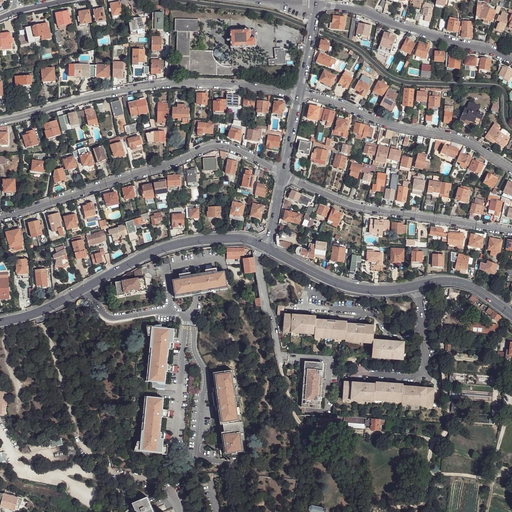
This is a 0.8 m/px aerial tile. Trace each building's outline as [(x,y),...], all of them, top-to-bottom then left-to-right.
[(122,6),(121,2),(110,4),(113,17),(120,15),(123,15),(122,10),(121,10),(121,7),(122,6)] [(158,5),(158,8),(162,8),(166,9),(166,14),(171,15),(171,9),(168,9),(168,6),(163,6),(158,5)] [(425,16),(431,18),(434,6),(431,5),(430,10),(424,8),(422,15),(425,16)] [(487,8),(477,5),(476,16),(479,17),(484,19),(489,20),(492,21),(495,13),(495,11),(487,8)] [(96,22),(105,20),(103,8),(93,10),(94,15),(96,22)] [(81,24),(86,23),(91,22),(89,10),(78,12),(79,17),(81,24)] [(55,14),(58,26),(70,24),(68,11),(64,12),(60,13),(56,14),(55,14)] [(164,13),(152,12),(152,14),(152,27),(152,29),(157,29),(157,31),(162,31),(162,27),(162,23),(164,23),(164,13)] [(509,20),(510,16),(502,13),(501,17),(498,16),(496,21),(499,21),(499,22),(503,23),(502,24),(506,26),(508,19),(509,20)] [(105,21),(105,20),(96,22),(94,15),(93,15),(94,22),(95,23),(96,23),(105,21)] [(334,22),(333,29),(343,30),(344,17),(333,16),(332,22),(334,22)] [(142,18),(137,19),(136,19),(136,21),(130,23),(132,36),(145,33),(142,18)] [(176,73),(188,73),(189,52),(189,32),(198,32),(198,20),(175,19),(175,31),(177,32),(176,73)] [(457,33),(459,23),(449,20),(447,29),(447,30),(457,33)] [(461,37),(468,38),(472,38),(472,33),(472,22),(463,22),(463,26),(462,30),(462,32),(462,34),(461,37)] [(504,29),(506,26),(502,24),(503,23),(499,22),(499,24),(498,23),(495,29),(500,31),(501,30),(501,28),(504,29)] [(29,29),(26,30),(27,35),(29,44),(36,42),(35,38),(41,37),(42,41),(50,39),(47,23),(38,25),(38,27),(35,28),(34,26),(29,27),(29,29)] [(361,35),(368,36),(370,26),(359,23),(358,23),(356,31),(356,34),(355,37),(360,38),(361,37),(361,35)] [(250,38),(250,29),(230,30),(231,48),(240,47),(246,47),(256,47),(255,37),(250,38)] [(381,34),(380,40),(378,45),(391,48),(394,35),(391,34),(390,33),(386,32),(385,32),(385,33),(382,32),(381,34)] [(2,47),(3,51),(12,50),(12,44),(14,44),(13,41),(12,41),(11,38),(11,33),(1,34),(2,47)] [(161,50),(161,44),(162,37),(152,37),(152,50),(157,50),(161,50)] [(401,49),(410,54),(415,44),(410,42),(411,40),(407,38),(401,49)] [(328,51),(329,46),(326,45),(326,43),(326,41),(323,40),(323,39),(321,39),(319,49),(328,51)] [(426,59),(430,46),(425,44),(424,45),(419,44),(415,56),(426,59)] [(139,61),(139,63),(144,63),(145,50),(133,49),(133,61),(139,61)] [(269,60),(269,64),(285,63),(284,51),(281,51),(281,49),(275,49),(276,59),(269,60)] [(189,52),(188,73),(188,74),(231,75),(231,67),(228,67),(224,66),(220,65),(217,63),(215,60),(214,56),(213,52),(189,52)] [(435,52),(434,62),(443,62),(444,53),(435,52)] [(328,66),(331,59),(331,58),(319,53),(316,62),(328,66)] [(465,65),(475,66),(476,58),(476,57),(470,57),(469,56),(467,56),(465,56),(465,65)] [(461,58),(450,57),(449,57),(448,67),(450,68),(452,68),(456,68),(459,69),(461,58)] [(480,68),(487,70),(489,70),(491,60),(481,58),(479,68),(480,68)] [(161,73),(161,68),(161,60),(152,60),(151,73),(161,74),(161,73)] [(114,62),(114,76),(115,77),(118,77),(119,76),(122,76),(122,73),(122,70),(124,70),(124,62),(114,62)] [(92,75),(96,75),(96,65),(90,65),(90,64),(69,64),(69,76),(73,76),(73,77),(80,77),(80,79),(84,79),(84,77),(92,77),(92,75)] [(95,77),(109,77),(109,65),(96,65),(96,75),(95,77)] [(421,77),(430,78),(431,66),(422,65),(421,77)] [(43,81),(52,81),(53,81),(53,75),(55,74),(54,67),(41,68),(42,82),(43,81)] [(499,76),(509,80),(511,72),(511,71),(507,69),(506,67),(505,67),(503,67),(500,73),(499,76)] [(326,72),(321,82),(331,87),(336,77),(326,72)] [(348,76),(344,74),(343,74),(338,83),(343,86),(343,87),(347,89),(352,79),(348,76)] [(368,80),(367,81),(371,83),(372,83),(373,80),(362,74),(359,81),(360,82),(363,77),(368,80)] [(23,85),(32,85),(31,76),(31,75),(15,76),(16,84),(16,85),(20,85),(23,85)] [(369,86),(365,84),(360,82),(359,81),(354,89),(360,92),(359,94),(363,97),(369,86)] [(378,81),(373,91),(383,96),(388,86),(378,81)] [(397,94),(388,89),(380,105),(384,107),(385,106),(392,109),(395,103),(393,102),(397,94)] [(226,90),(226,94),(226,107),(239,107),(239,95),(232,94),(232,91),(226,90)] [(426,102),(427,93),(417,92),(416,101),(426,102)] [(207,93),(197,93),(197,104),(207,104),(207,93)] [(413,96),(404,95),(403,106),(412,107),(413,96)] [(429,96),(428,106),(439,107),(440,98),(432,97),(429,96)] [(139,112),(139,114),(148,112),(145,98),(140,99),(140,101),(136,102),(139,112)] [(244,99),(243,105),(249,105),(250,106),(250,107),(254,108),(255,98),(251,98),(251,100),(247,99),(244,99)] [(453,108),(453,100),(445,99),(445,106),(451,107),(450,108),(453,108)] [(214,101),(214,114),(224,115),(225,115),(225,100),(220,100),(220,101),(214,101)] [(119,101),(110,103),(113,116),(117,115),(122,114),(120,106),(119,101)] [(267,113),(267,107),(268,101),(257,101),(257,112),(267,113)] [(273,106),(273,109),(272,113),(277,114),(283,115),(284,102),(279,101),(278,101),(274,101),(273,106)] [(136,113),(139,112),(136,102),(131,102),(131,104),(128,104),(131,114),(132,114),(134,113),(136,113)] [(461,119),(470,122),(474,123),(476,118),(481,120),(483,114),(478,112),(480,106),(469,102),(467,108),(465,108),(461,119)] [(168,120),(168,104),(163,104),(162,103),(160,103),(159,104),(159,123),(165,123),(165,120),(168,120)] [(317,120),(319,108),(310,106),(307,118),(317,120)] [(86,115),(89,126),(94,125),(94,123),(95,123),(98,122),(96,115),(94,115),(93,113),(93,110),(92,107),(85,108),(85,111),(86,115)] [(189,108),(186,108),(177,108),(173,108),(172,118),(174,118),(178,118),(178,120),(181,121),(182,121),(188,121),(189,108)] [(335,112),(325,109),(322,120),(327,122),(331,123),(332,123),(335,112)] [(79,126),(83,125),(81,117),(80,112),(80,111),(76,112),(68,114),(63,116),(66,125),(70,124),(71,126),(79,124),(79,126)] [(451,124),(452,111),(445,111),(444,123),(451,124)] [(337,119),(335,130),(339,131),(345,133),(347,121),(337,119)] [(201,120),(193,120),(191,132),(198,133),(199,123),(201,123),(201,120)] [(47,139),(60,135),(56,121),(44,124),(46,130),(45,131),(47,139)] [(129,126),(131,133),(138,131),(136,123),(129,125),(129,126)] [(203,133),(205,133),(213,134),(214,124),(213,124),(208,124),(201,123),(199,123),(198,133),(198,134),(199,135),(201,135),(203,134),(203,133)] [(368,128),(369,126),(365,126),(355,123),(353,133),(355,133),(363,135),(363,138),(366,138),(366,135),(368,128)] [(493,139),(494,140),(503,146),(509,138),(500,132),(501,131),(498,129),(500,126),(495,123),(485,138),(491,142),(493,139)] [(246,127),(246,128),(245,134),(243,139),(246,140),(248,130),(256,131),(256,129),(253,128),(246,127)] [(393,131),(387,129),(385,137),(392,139),(393,131)] [(29,134),(28,134),(23,136),(22,136),(26,148),(38,144),(34,130),(29,131),(29,132),(29,134)] [(248,130),(246,140),(248,140),(257,142),(257,139),(258,132),(256,131),(248,130)] [(237,134),(230,131),(228,137),(239,141),(242,135),(237,134)] [(155,133),(155,143),(165,143),(165,132),(158,132),(155,133)] [(149,143),(155,143),(155,133),(147,134),(149,143)] [(280,137),(268,135),(266,148),(271,149),(272,146),(278,147),(280,137)] [(139,136),(128,140),(128,141),(132,150),(137,148),(136,146),(141,144),(139,136)] [(305,152),(304,155),(309,155),(311,143),(300,141),(298,151),(305,152)] [(445,142),(437,141),(433,149),(440,153),(444,145),(445,142)] [(119,156),(124,154),(121,142),(117,143),(110,145),(114,157),(119,156)] [(440,153),(445,155),(446,152),(448,147),(444,145),(440,153)] [(103,146),(93,149),(98,163),(107,160),(103,146)] [(371,155),(375,156),(376,149),(365,146),(364,154),(367,154),(371,155)] [(386,164),(389,148),(379,146),(375,161),(386,164)] [(448,147),(446,152),(456,155),(459,149),(449,146),(448,147)] [(74,156),(76,162),(81,159),(80,156),(87,154),(85,149),(79,152),(78,151),(77,151),(76,147),(72,149),(72,152),(74,156)] [(315,159),(326,161),(328,151),(321,149),(317,149),(315,155),(315,159)] [(400,151),(395,150),(391,149),(388,159),(392,160),(394,160),(398,161),(400,151)] [(208,152),(206,153),(207,159),(216,158),(216,151),(214,151),(208,152)] [(80,156),(81,159),(84,168),(94,164),(90,153),(87,154),(80,156)] [(414,168),(423,170),(425,162),(426,157),(422,156),(422,155),(423,154),(418,153),(414,168)] [(464,154),(461,162),(468,164),(472,157),(464,154)] [(344,157),(339,156),(336,155),(333,166),(343,169),(347,158),(344,157)] [(66,169),(68,169),(77,167),(73,156),(71,156),(63,158),(66,169)] [(403,167),(409,169),(410,169),(412,159),(407,157),(407,159),(403,158),(400,168),(403,169),(403,167)] [(217,170),(216,158),(207,159),(207,161),(204,161),(204,171),(217,170)] [(235,175),(237,162),(227,160),(228,160),(225,173),(235,175)] [(44,162),(42,162),(38,161),(36,161),(33,161),(32,166),(31,171),(43,172),(43,171),(44,162)] [(358,179),(361,169),(357,168),(358,165),(352,163),(350,170),(351,170),(349,175),(353,176),(353,177),(358,179)] [(371,183),(374,173),(370,172),(371,170),(375,172),(377,167),(375,166),(372,166),(370,165),(368,165),(365,164),(363,170),(362,172),(365,173),(363,180),(371,183)] [(478,177),(482,168),(476,165),(473,164),(469,172),(478,177)] [(30,166),(30,173),(30,174),(43,175),(43,174),(43,171),(43,172),(31,171),(32,166),(30,166)] [(62,168),(55,171),(54,178),(55,183),(61,181),(62,183),(67,181),(66,176),(64,170),(63,170),(62,168)] [(188,183),(197,183),(196,168),(191,169),(192,170),(187,171),(188,183)] [(245,170),(244,175),(243,175),(241,187),(251,189),(253,177),(250,176),(250,171),(245,170)] [(384,187),(386,174),(378,173),(376,185),(373,184),(372,190),(373,191),(379,192),(380,191),(381,186),(384,187)] [(492,177),(493,176),(488,173),(484,183),(493,187),(497,179),(492,177)] [(399,175),(392,174),(390,190),(395,190),(396,191),(399,175)] [(421,180),(422,175),(418,174),(417,177),(414,176),(413,182),(414,182),(413,184),(413,187),(417,187),(416,190),(424,191),(425,181),(421,180)] [(167,176),(167,186),(181,185),(180,175),(167,176)] [(439,194),(441,183),(442,177),(433,176),(432,181),(429,181),(427,193),(432,194),(432,193),(439,194)] [(6,192),(13,192),(14,192),(14,179),(2,180),(3,192),(6,192)] [(397,201),(406,202),(408,188),(409,188),(410,182),(403,181),(402,187),(400,186),(397,201)] [(154,183),(156,195),(167,193),(166,182),(154,183)] [(451,184),(441,183),(439,194),(443,194),(444,195),(448,195),(449,190),(450,190),(451,184)] [(511,184),(507,183),(501,196),(506,198),(509,199),(511,200),(511,184)] [(144,198),(154,195),(151,184),(142,186),(144,192),(142,193),(144,198)] [(257,184),(254,196),(260,197),(261,192),(263,193),(264,192),(264,189),(265,185),(259,184),(257,184)] [(125,199),(136,197),(134,187),(123,189),(125,199)] [(459,201),(466,203),(467,198),(469,191),(459,188),(456,200),(459,201)] [(298,202),(302,194),(292,189),(289,197),(298,202)] [(393,200),(394,196),(395,190),(390,190),(386,189),(385,199),(393,200)] [(116,192),(105,195),(108,206),(110,206),(111,209),(118,207),(118,204),(119,204),(116,192)] [(313,199),(302,194),(298,202),(307,206),(309,202),(312,203),(313,199)] [(498,197),(489,195),(488,199),(491,200),(489,209),(489,213),(493,214),(494,210),(500,211),(500,212),(502,202),(497,200),(498,197)] [(474,204),(472,204),(470,212),(482,215),(484,206),(482,206),(483,203),(474,200),(474,204)] [(86,217),(94,215),(95,215),(94,212),(92,202),(88,203),(88,205),(82,207),(85,218),(86,217)] [(232,202),(230,215),(242,217),(244,204),(232,202)] [(260,218),(263,206),(253,204),(250,216),(260,218)] [(325,207),(320,206),(317,212),(316,214),(326,218),(330,208),(325,206),(325,207)] [(210,212),(210,217),(220,217),(220,211),(221,211),(220,207),(208,207),(208,212),(210,212)] [(312,216),(311,216),(314,209),(309,208),(306,213),(304,218),(310,221),(310,220),(312,216)] [(194,210),(189,210),(190,218),(194,218),(196,220),(197,220),(198,218),(198,209),(194,210)] [(332,209),(329,218),(339,222),(342,215),(336,212),(337,210),(332,209)] [(292,212),(286,211),(284,220),(299,223),(301,215),(300,214),(292,212)] [(60,222),(57,213),(48,216),(51,226),(52,232),(57,231),(56,230),(62,228),(60,222)] [(151,217),(153,225),(157,224),(157,221),(162,221),(161,213),(154,214),(154,216),(151,217)] [(183,214),(172,215),(173,227),(178,227),(178,225),(184,225),(183,214)] [(63,217),(66,230),(72,228),(77,227),(74,215),(63,217)] [(126,225),(128,235),(137,232),(135,226),(143,223),(142,220),(142,218),(126,223),(126,225)] [(339,222),(329,218),(327,222),(337,226),(339,222)] [(31,235),(41,233),(41,229),(40,225),(39,220),(28,223),(31,235)] [(383,232),(390,233),(390,231),(390,229),(390,228),(390,221),(384,220),(384,221),(384,223),(380,222),(380,221),(371,220),(370,234),(379,235),(379,233),(383,233),(383,232)] [(392,223),(392,228),(392,231),(392,233),(402,233),(403,224),(403,223),(392,223)] [(125,235),(128,235),(126,225),(119,227),(119,228),(109,231),(110,235),(112,235),(114,244),(121,242),(120,240),(120,238),(125,236),(125,235)] [(442,236),(443,233),(443,229),(431,227),(430,234),(442,236)] [(19,230),(18,230),(7,233),(6,233),(9,244),(9,248),(11,248),(21,245),(23,245),(20,235),(19,230)] [(102,242),(107,240),(104,231),(99,232),(100,232),(94,234),(94,235),(86,237),(88,246),(103,242),(102,242)] [(128,235),(130,242),(139,240),(137,232),(128,235)] [(449,233),(448,233),(448,234),(447,239),(447,241),(447,243),(454,244),(458,245),(458,243),(463,244),(464,233),(460,233),(460,234),(449,233)] [(477,236),(477,235),(471,234),(469,245),(481,248),(483,238),(477,236)] [(491,250),(497,251),(500,252),(503,240),(490,237),(490,238),(488,249),(491,250)] [(74,254),(84,251),(82,240),(72,242),(74,254)] [(278,245),(283,248),(284,247),(290,249),(292,243),(284,241),(278,242),(278,245)] [(327,243),(315,241),(315,244),(313,257),(325,259),(327,243)] [(313,257),(315,244),(309,243),(308,249),(307,250),(302,249),(303,248),(302,247),(301,248),(300,247),(298,246),(298,247),(297,248),(297,249),(296,251),(295,252),(297,254),(313,259),(313,257)] [(63,267),(68,264),(66,255),(64,245),(55,249),(56,254),(53,255),(53,259),(56,260),(54,266),(62,268),(62,267),(63,267)] [(340,248),(335,247),(333,247),(331,260),(344,262),(345,248),(340,248)] [(90,256),(93,265),(102,263),(101,256),(104,255),(103,249),(99,250),(100,253),(90,256)] [(404,249),(392,249),(391,261),(392,261),(392,263),(398,262),(398,261),(404,261),(404,249)] [(377,264),(382,265),(383,253),(373,252),(373,251),(367,250),(367,261),(372,262),(377,262),(377,264)] [(85,257),(84,251),(74,254),(75,260),(85,257)] [(423,251),(421,251),(418,251),(413,251),(412,251),(411,261),(417,262),(418,263),(422,264),(423,255),(423,251)] [(459,253),(451,251),(450,260),(457,261),(458,256),(459,253)] [(442,255),(439,255),(433,254),(432,266),(442,266),(443,255),(442,255)] [(468,259),(458,256),(457,261),(455,268),(461,270),(461,268),(467,269),(469,259),(468,259)] [(255,272),(253,257),(243,259),(245,274),(255,272)] [(488,271),(489,270),(494,272),(495,268),(497,264),(487,260),(484,259),(481,269),(488,271)] [(27,273),(27,268),(26,260),(16,260),(17,274),(23,274),(27,273)] [(143,274),(141,268),(134,272),(135,277),(143,275),(143,274)] [(180,278),(172,280),(175,299),(194,296),(193,291),(201,290),(201,295),(228,290),(225,271),(217,272),(214,273),(213,269),(205,270),(206,274),(191,277),(190,272),(183,274),(183,278),(180,278)] [(47,287),(47,280),(46,273),(35,274),(36,280),(37,280),(37,282),(38,286),(42,286),(42,287),(47,287)] [(145,276),(115,281),(117,295),(125,294),(125,292),(139,289),(139,291),(147,290),(145,276)] [(0,278),(0,295),(9,295),(8,278),(0,278)] [(48,280),(47,280),(47,287),(42,287),(42,286),(38,286),(36,286),(37,289),(49,288),(48,280)] [(492,315),(494,312),(472,295),(470,298),(491,316),(492,315)] [(500,317),(494,312),(492,315),(491,316),(497,321),(500,317)] [(317,316),(286,314),(284,330),(316,332),(317,319),(317,316)] [(348,321),(317,319),(316,332),(316,334),(347,336),(348,323),(348,321)] [(473,322),(472,331),(482,332),(483,323),(473,322)] [(375,325),(348,323),(347,336),(347,339),(374,341),(374,339),(375,325)] [(483,323),(482,332),(497,334),(498,325),(483,323)] [(151,374),(150,382),(166,383),(167,372),(173,372),(173,365),(167,364),(169,349),(172,349),(173,338),(176,338),(177,331),(167,330),(167,328),(150,326),(149,336),(153,336),(152,348),(153,348),(152,363),(151,362),(150,374),(151,374)] [(449,336),(448,342),(482,344),(483,338),(449,336)] [(405,341),(374,339),(374,341),(374,342),(373,355),(404,357),(405,341)] [(451,344),(450,344),(450,350),(482,352),(482,346),(451,344)] [(322,363),(308,362),(304,408),(319,409),(320,401),(321,397),(320,397),(322,375),(323,371),(322,371),(322,363)] [(228,372),(227,365),(219,366),(220,373),(214,374),(216,389),(214,389),(218,412),(219,412),(224,445),(223,445),(225,460),(246,457),(244,442),(247,442),(237,378),(235,379),(234,371),(228,372)] [(351,381),(343,381),(342,398),(373,400),(373,399),(375,383),(367,383),(366,384),(363,384),(363,386),(355,386),(355,383),(351,383),(351,381)] [(383,382),(375,381),(375,383),(373,399),(401,401),(402,385),(402,384),(394,383),(394,384),(391,384),(390,386),(386,386),(386,383),(383,383),(383,382)] [(410,386),(402,385),(401,401),(401,402),(432,405),(433,388),(425,387),(425,389),(422,388),(421,391),(413,390),(414,387),(410,387),(410,386)] [(492,400),(493,392),(450,390),(450,397),(492,400)] [(141,442),(140,452),(169,454),(170,444),(165,443),(166,432),(162,432),(163,417),(169,417),(170,410),(164,409),(165,398),(149,397),(148,404),(147,416),(146,431),(145,431),(144,442),(141,442)] [(366,418),(349,417),(349,423),(348,428),(365,429),(365,426),(366,418)] [(333,420),(316,418),(315,427),(334,428),(334,422),(334,420),(333,420)] [(371,425),(371,430),(378,430),(379,422),(379,419),(372,419),(371,425)] [(434,423),(385,420),(385,423),(384,430),(403,432),(403,433),(414,434),(414,433),(433,434),(434,423)] [(60,437),(49,440),(51,446),(62,444),(60,437)] [(46,441),(28,445),(31,450),(47,446),(46,441)] [(223,511),(222,511),(230,511),(229,509),(221,478),(215,479),(223,511)] [(22,499),(4,494),(1,505),(0,506),(15,510),(16,509),(17,503),(21,504),(22,499)] [(154,511),(149,498),(133,505),(136,511),(137,511),(154,511)]
